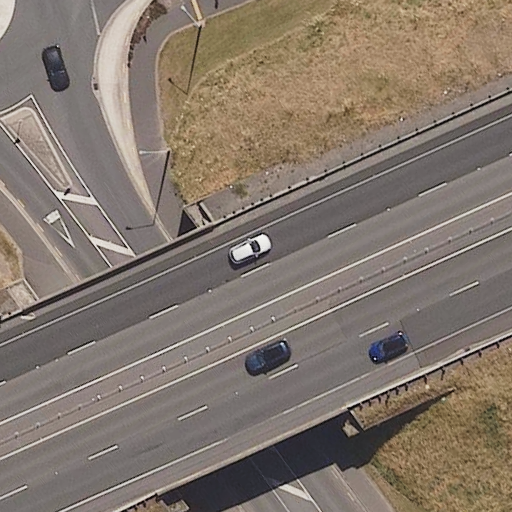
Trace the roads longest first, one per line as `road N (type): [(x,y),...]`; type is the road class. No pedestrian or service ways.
road 1 (secondary): [(32,23),(58,91),(112,188),(344,511)]
road 2 (motorway): [(0,385),(511,151)]
road 3 (motorway): [(511,270),(0,498)]
road 4 (secondary): [(267,511),(92,270),(0,158)]
